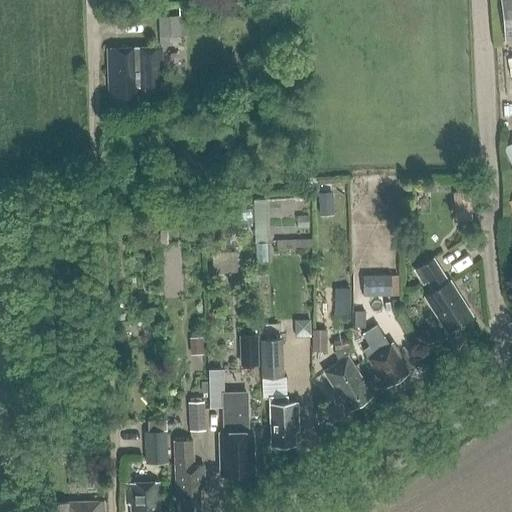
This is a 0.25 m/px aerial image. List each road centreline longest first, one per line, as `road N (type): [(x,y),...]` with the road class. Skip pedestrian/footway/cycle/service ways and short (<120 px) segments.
road 1 (track): [(85,0),(113,511)]
road 2 (track): [(505,367),(484,213),(478,0)]
road 3 (secondary): [(287,511),(511,362)]
